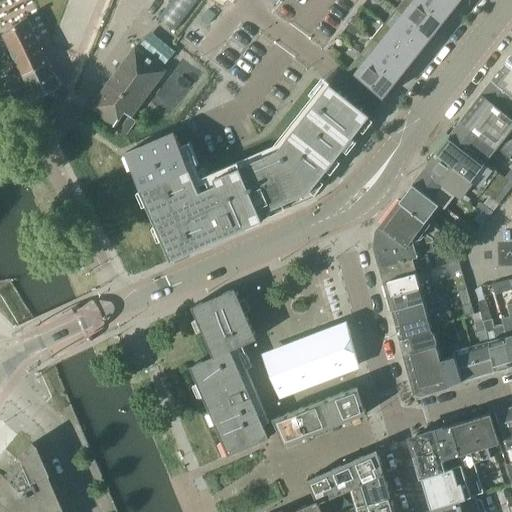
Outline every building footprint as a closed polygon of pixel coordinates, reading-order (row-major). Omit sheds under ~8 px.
[(415,0),(402,0),(396,9),(432,37),(444,22),(415,0)] [(446,0),(415,0),(444,22),(456,7),(446,0)] [(208,9),(201,19),(208,24),(215,15),(208,9)] [(396,9),(384,24),(420,52),(432,37),(396,9)] [(355,16),(350,22),(359,28),(364,22),(355,16)] [(26,18),(2,34),(35,100),(60,87),(48,62),(49,62),(26,18)] [(359,28),(350,22),(346,28),(354,34),(359,28)] [(384,24),(372,39),(408,67),(420,52),(384,24)] [(372,39),(360,54),(396,82),(408,67),(372,39)] [(140,105),(161,77),(165,71),(135,47),(99,95),(89,108),(89,109),(91,111),(94,113),(113,127),(123,113),(131,117),(140,105)] [(332,47),(327,53),(335,60),(340,54),(332,47)] [(396,82),(360,54),(348,70),(383,98),(396,82)] [(511,54),(492,81),(511,96),(511,54)] [(511,96),(492,81),(481,94),(511,118),(511,96)] [(132,169),(132,170),(141,190),(148,187),(154,201),(147,204),(156,225),(163,222),(169,236),(162,239),(171,260),(263,220),(260,213),(309,192),(370,115),(330,83),(277,150),(214,178),(216,184),(200,191),(174,132),(125,153),(126,155),(132,153),(138,167),(132,169)] [(511,118),(481,94),(471,108),(506,135),(511,127),(511,118)] [(471,108),(461,121),(496,148),(506,135),(471,108)] [(461,121),(450,135),(485,162),(496,148),(461,121)] [(440,149),(435,155),(472,184),(473,185),(477,188),(494,201),(509,181),(505,178),(485,162),(450,135),(440,149)] [(424,169),(456,194),(459,197),(461,198),(462,199),(473,185),(472,184),(435,155),(424,169)] [(424,169),(413,184),(439,204),(445,208),(456,194),(424,169)] [(511,184),(511,182),(510,180),(509,181),(494,201),(498,204),(511,184)] [(413,184),(399,202),(430,224),(433,227),(436,223),(429,217),(439,204),(413,184)] [(399,202),(380,227),(409,248),(415,247),(432,242),(438,241),(448,238),(433,227),(430,224),(399,202)] [(481,213),(487,218),(491,212),(479,203),(475,209),(480,212),(481,213)] [(487,218),(481,213),(480,212),(474,219),(481,225),(487,218)] [(375,246),(381,266),(427,254),(432,253),(435,252),(432,242),(415,247),(409,248),(380,227),(377,231),(375,246)] [(436,267),(449,264),(458,262),(454,247),(435,252),(432,253),(436,267)] [(381,266),(385,282),(431,269),(427,254),(381,266)] [(449,264),(452,277),(454,277),(462,275),(459,261),(458,262),(449,264)] [(385,282),(389,296),(435,283),(431,269),(385,282)] [(454,277),(457,291),(466,289),(462,275),(454,277)] [(511,291),(511,287),(510,280),(491,285),(495,296),(511,291)] [(389,296),(393,309),(439,296),(435,283),(389,296)] [(213,356),(190,366),(229,455),(270,437),(232,350),(257,338),(235,287),(192,306),(213,356)] [(466,289),(457,291),(461,306),(463,305),(470,303),(466,289)] [(397,325),(429,316),(449,310),(445,296),(439,298),(439,296),(393,309),(397,325)] [(477,302),(480,312),(489,310),(487,300),(477,302)] [(470,303),(463,305),(466,318),(473,316),(470,303)] [(397,325),(401,340),(433,331),(446,327),(445,324),(452,321),(449,310),(429,316),(397,325)] [(480,312),(482,320),(489,340),(494,371),(510,366),(505,336),(502,326),(494,329),(493,324),(492,319),(489,310),(480,312)] [(481,344),(471,346),(479,375),(494,371),(489,340),(482,320),(475,322),(481,344)] [(462,349),(457,333),(454,321),(452,321),(445,324),(446,327),(448,335),(448,336),(455,355),(462,380),(479,375),(471,346),(462,349)] [(357,361),(348,327),(265,359),(278,391),(357,361)] [(433,331),(401,340),(405,354),(437,345),(435,338),(448,335),(446,327),(433,331)] [(437,345),(405,354),(415,390),(420,393),(462,380),(455,355),(441,359),(437,345)] [(358,385),(335,394),(345,421),(367,413),(358,385)] [(335,394),(315,402),(325,429),(345,421),(335,394)] [(315,402),(295,409),(305,437),(325,429),(315,402)] [(511,463),(511,406),(495,412),(511,463)] [(305,437),(295,409),(272,418),(284,445),(305,437)] [(490,413),(470,419),(483,459),(502,453),(490,413)] [(451,425),(463,465),(474,462),(483,459),(470,419),(451,425)] [(411,442),(415,455),(441,447),(445,459),(449,458),(452,468),(463,465),(451,425),(414,437),(411,442)] [(0,478),(0,504),(8,511),(60,511),(48,484),(45,485),(41,476),(44,475),(31,444),(0,478)] [(415,455),(422,477),(452,468),(449,458),(445,459),(441,447),(415,455)] [(377,449),(352,459),(362,483),(384,473),(377,449)] [(352,459),(330,469),(341,493),(350,489),(351,488),(362,483),(352,459)] [(422,477),(426,492),(466,480),(466,479),(478,476),(475,463),(474,462),(463,465),(452,468),(422,477)] [(307,479),(316,500),(319,502),(341,493),(330,469),(307,479)] [(351,488),(350,489),(355,507),(391,496),(384,473),(362,483),(351,488)] [(426,492),(431,508),(431,509),(460,500),(471,496),(484,493),(483,492),(478,476),(466,479),(466,480),(426,492)] [(396,511),(391,496),(355,507),(356,511),(396,511)] [(316,500),(295,509),(296,511),(323,511),(319,502),(316,500)] [(431,508),(431,511),(463,511),(460,500),(431,509),(431,508)]
